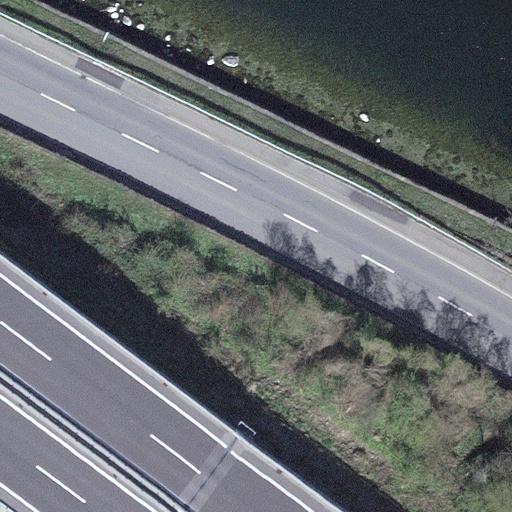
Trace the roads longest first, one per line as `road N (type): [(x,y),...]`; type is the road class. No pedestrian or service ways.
road 1 (primary): [(0,73),(511,339)]
road 2 (motorway): [(250,511),(0,324)]
